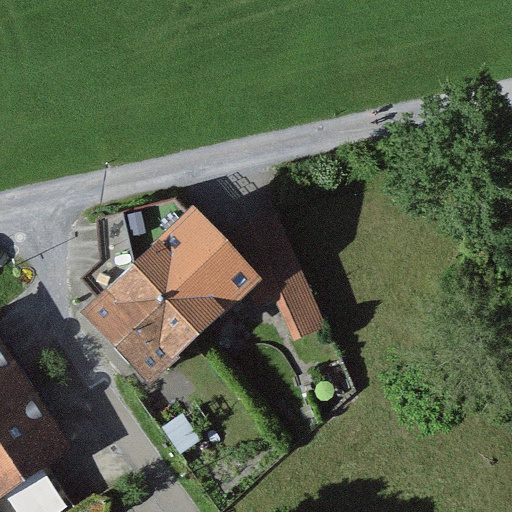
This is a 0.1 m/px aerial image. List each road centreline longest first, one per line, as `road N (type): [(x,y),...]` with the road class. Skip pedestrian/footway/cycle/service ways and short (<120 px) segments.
road 1 (residential): [(511,96),(31,205)]
road 2 (residential): [(181,511),(63,308),(31,205)]
